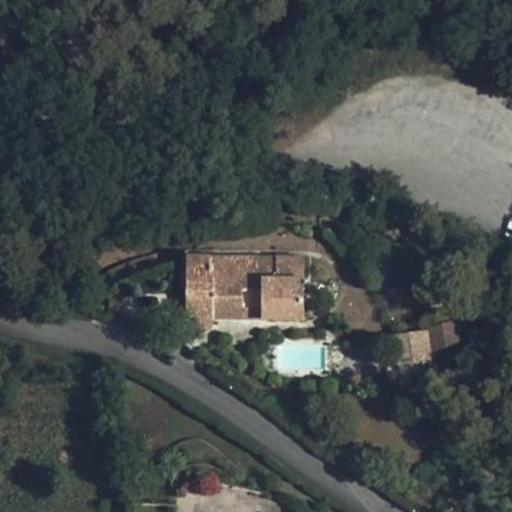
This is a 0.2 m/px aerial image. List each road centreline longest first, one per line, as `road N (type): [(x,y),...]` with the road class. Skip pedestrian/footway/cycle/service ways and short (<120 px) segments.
road 1 (unclassified): [(66,10),(118,159),(152,196),(182,200),(226,190),(261,165),(358,144),(461,150),(511,165)]
road 2 (residential): [(382,511),(168,366),(119,343),(0,314)]
